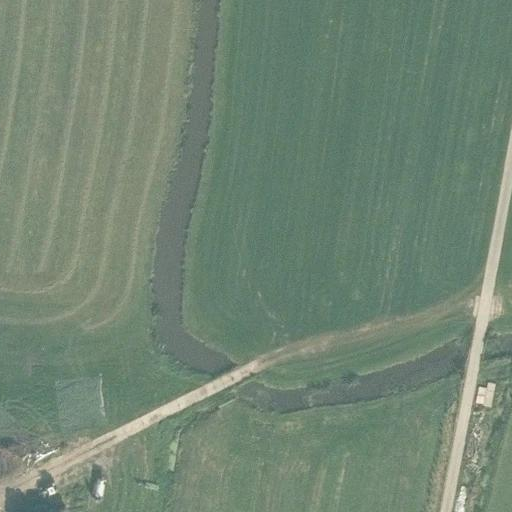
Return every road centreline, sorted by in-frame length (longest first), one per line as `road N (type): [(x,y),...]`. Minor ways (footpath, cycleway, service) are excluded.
road 1 (track): [(0,501),(257,362)]
road 2 (unclassified): [(445,511),(470,376)]
